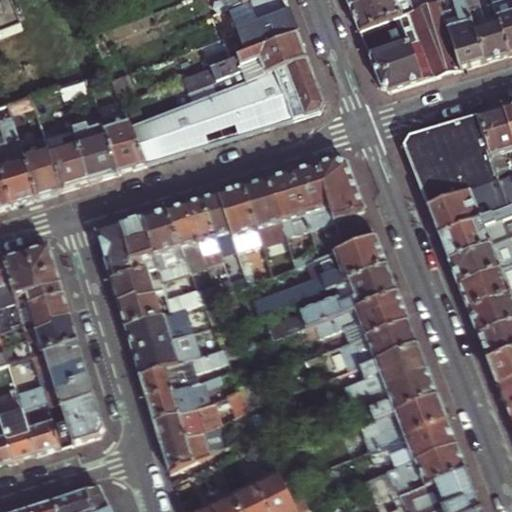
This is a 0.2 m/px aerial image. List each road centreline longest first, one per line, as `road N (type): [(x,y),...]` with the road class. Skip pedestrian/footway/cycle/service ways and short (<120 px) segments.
road 1 (residential): [(365,125),(511,497)]
road 2 (residential): [(365,125),(64,218)]
road 3 (residential): [(133,451),(64,218)]
road 4 (residential): [(511,80),(365,125)]
road 5 (residential): [(0,493),(133,451)]
road 6 (residential): [(315,0),(365,125)]
